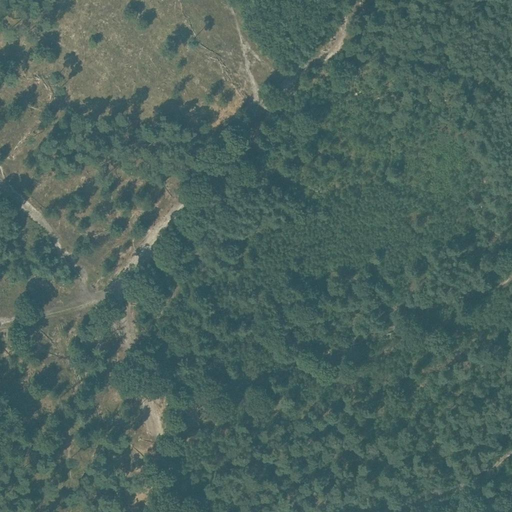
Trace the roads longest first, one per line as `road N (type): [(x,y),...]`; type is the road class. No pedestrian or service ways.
road 1 (track): [(109,286),(347,0)]
road 2 (track): [(112,291),(180,511)]
road 3 (track): [(0,182),(109,286)]
